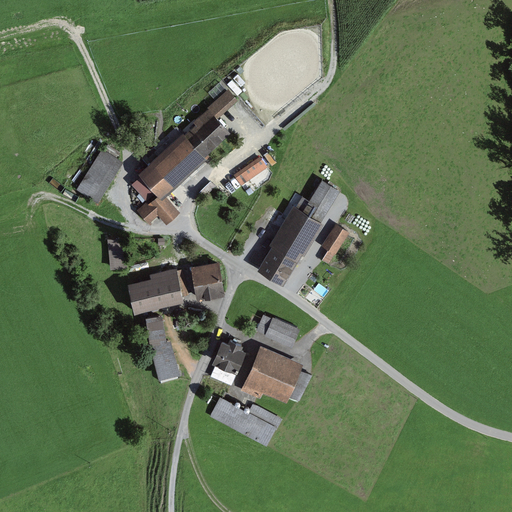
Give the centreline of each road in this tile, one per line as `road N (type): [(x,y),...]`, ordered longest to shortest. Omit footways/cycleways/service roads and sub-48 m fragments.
road 1 (unclassified): [(326,83),(193,189),(192,233),(440,409),(511,438)]
road 2 (track): [(78,34),(122,131),(136,220),(146,230),(192,233)]
road 3 (track): [(183,424),(241,267)]
